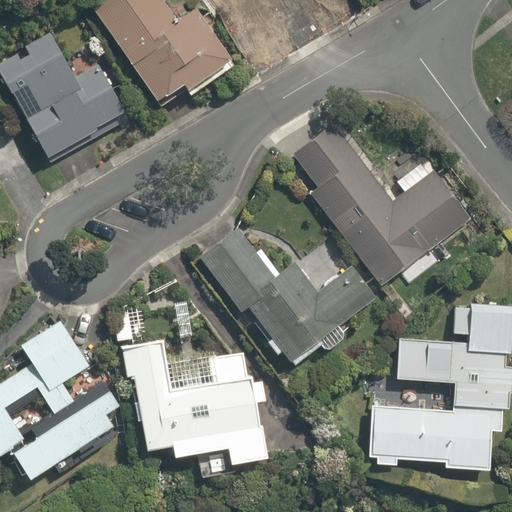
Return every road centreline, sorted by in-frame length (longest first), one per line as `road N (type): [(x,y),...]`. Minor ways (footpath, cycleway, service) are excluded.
road 1 (residential): [(262,120),(207,201),(95,275),(59,267),(41,232),(71,201),(219,118)]
road 2 (residential): [(397,31),(511,160)]
road 3 (residential): [(397,31),(262,120)]
